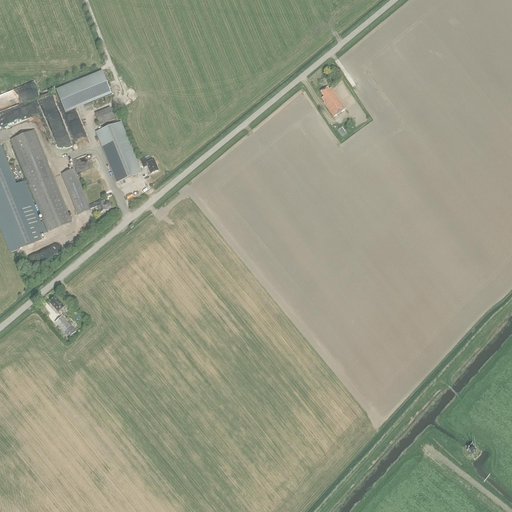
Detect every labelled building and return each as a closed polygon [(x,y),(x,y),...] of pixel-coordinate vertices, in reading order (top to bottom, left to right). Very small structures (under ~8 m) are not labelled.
[(66,112),(78,108),(112,94),(103,70),(57,89),(66,112)] [(328,87),(321,92),(324,97),(322,98),(325,102),(324,103),(334,117),(346,109),(331,88),(329,90),(328,87)] [(14,110),(0,114),(0,129),(1,129),(0,124),(0,119),(11,116),(12,121),(8,123),(9,125),(37,117),(34,108),(15,114),(14,110)] [(100,125),(115,120),(110,108),(95,114),(100,125)] [(122,123),(97,132),(117,184),(142,174),(122,123)] [(343,137),(347,134),(342,127),(338,130),(343,137)] [(48,233),(56,230),(72,223),(46,158),(35,130),(11,140),(27,182),(29,185),(43,222),(48,233)] [(64,145),(71,141),(68,136),(61,140),(64,145)] [(0,144),(0,229),(10,254),(42,240),(40,236),(48,233),(43,222),(41,223),(39,218),(40,218),(27,186),(29,185),(27,182),(26,183),(25,181),(16,185),(0,144)] [(149,164),(147,159),(142,162),(144,168),(148,167),(151,174),(159,171),(155,161),(149,164)] [(104,202),(99,204),(99,202),(89,206),(75,169),(62,174),(78,215),(91,210),(90,210),(98,207),(100,213),(107,210),(107,209),(111,207),(109,202),(105,203),(104,202)] [(76,244),(74,237),(66,239),(68,246),(76,244)] [(58,312),(64,307),(56,298),(55,299),(54,297),(50,301),(51,302),(50,303),(58,312)] [(62,317),(56,323),(69,338),(76,332),(62,317)] [(476,449),(473,446),(470,446),(468,449),(468,452),(470,454),(474,454),(476,452),(476,449)]
